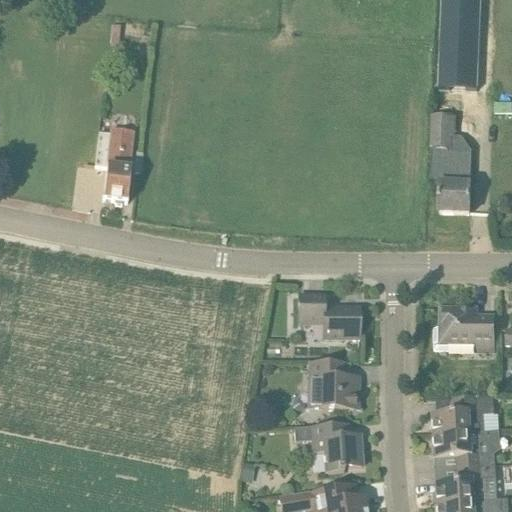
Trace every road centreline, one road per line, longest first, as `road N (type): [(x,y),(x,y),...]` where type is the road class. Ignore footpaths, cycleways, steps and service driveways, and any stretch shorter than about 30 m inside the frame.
road 1 (residential): [(394,264),(272,263),(0,216)]
road 2 (residential): [(404,511),(394,264)]
